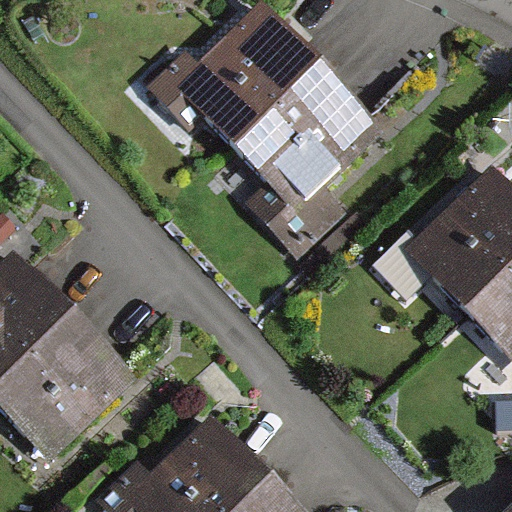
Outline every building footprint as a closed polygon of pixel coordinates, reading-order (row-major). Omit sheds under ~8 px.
[(191,134),(207,119),(235,148),(323,67),(265,4),(198,67),(185,53),(147,88),(154,95),(191,134)] [(386,134),(323,67),(235,148),(269,184),(245,206),(298,262),(309,252),(348,216),(325,191),(386,134)] [(511,270),(511,201),(494,182),(422,249),(475,305),(511,270)] [(0,386),(70,324),(18,266),(0,282),(0,386)] [(511,270),(475,305),(511,345),(511,270)] [(122,381),(70,324),(0,386),(0,392),(49,447),(122,381)] [(244,511),(282,476),(222,414),(160,473),(148,460),(105,500),(116,511),(244,511)] [(316,511),(282,476),(244,511),(316,511)]
